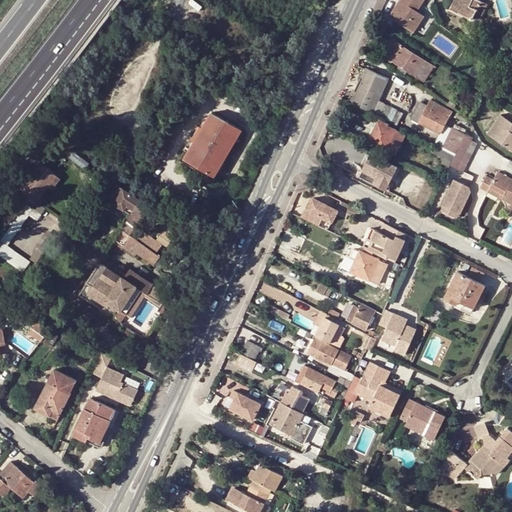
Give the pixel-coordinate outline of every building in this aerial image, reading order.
[(401,0),(392,15),(418,32),(429,15),(421,10),(426,0),(401,0)] [(453,0),(450,8),(459,13),(464,3),(460,1),(460,0),(453,0)] [(460,0),(460,1),(464,3),(459,13),(471,19),(473,17),(479,20),(487,4),(479,0),(460,0)] [(386,27),(378,24),(373,36),(380,39),(386,27)] [(388,52),(395,41),(391,39),(384,49),(388,52)] [(434,66),(395,41),(388,52),(394,56),(392,59),(399,65),(406,69),(424,81),(434,66)] [(406,69),(399,65),(397,69),(403,73),(406,69)] [(365,67),(349,102),(372,113),(380,117),(386,104),(378,100),(388,79),(365,67)] [(444,114),(447,108),(431,100),(427,106),(420,103),(412,119),(440,132),(448,116),(444,114)] [(386,104),(380,117),(382,118),(390,122),(397,126),(403,113),(386,104)] [(242,130),(211,112),(183,159),(214,177),(242,130)] [(511,144),(511,123),(500,115),(487,134),(509,149),(511,144)] [(405,135),(378,121),(368,140),(395,154),(405,135)] [(453,128),(464,133),(466,129),(455,124),(453,128)] [(455,152),(444,146),(452,130),(446,127),(437,146),(454,154),(455,152)] [(455,152),(464,133),(453,128),(452,130),(444,146),(455,152)] [(473,138),(464,133),(455,152),(454,154),(450,164),(458,168),(466,151),(473,138)] [(126,150),(123,148),(121,152),(131,159),(137,150),(129,144),(126,150)] [(450,164),(454,154),(437,146),(436,146),(433,152),(445,158),(442,164),(448,167),(450,164)] [(466,151),(458,168),(464,171),(471,153),(466,151)] [(397,167),(371,153),(362,171),(359,170),(357,174),(388,190),(392,182),(390,181),(397,167)] [(40,163),(14,194),(27,204),(32,197),(37,201),(48,187),(52,190),(60,178),(40,163)] [(481,188),(488,192),(491,187),(506,195),(504,199),(511,203),(511,177),(499,171),(495,180),(487,176),(481,188)] [(442,206),(443,206),(458,214),(460,214),(470,193),(469,187),(454,180),(442,206)] [(117,185),(107,199),(123,211),(127,206),(133,211),(126,220),(136,227),(149,208),(140,202),(140,201),(123,189),(123,190),(117,185)] [(491,187),(488,192),(504,199),(506,195),(491,187)] [(307,206),(302,217),(314,223),(320,213),(333,219),(339,209),(337,208),(314,196),(309,207),(307,206)] [(360,211),(340,201),(337,208),(339,209),(357,217),(360,211)] [(458,214),(443,206),(440,212),(455,219),(458,214)] [(166,215),(161,223),(170,230),(176,221),(166,215)] [(156,242),(136,227),(127,221),(122,229),(130,235),(151,250),(153,246),(156,242)] [(408,235),(385,223),(380,233),(367,226),(363,236),(369,239),(364,248),(386,258),(395,263),(400,265),(409,247),(403,244),(408,235)] [(151,250),(130,235),(122,247),(135,256),(137,254),(154,265),(160,257),(156,253),(158,249),(153,246),(151,250)] [(383,286),(395,263),(386,258),(384,263),(377,260),(377,259),(360,251),(359,251),(355,249),(353,250),(350,254),(352,257),(356,259),(351,271),(383,286)] [(105,263),(111,254),(107,252),(105,250),(99,258),(105,263)] [(145,296),(147,293),(123,278),(122,276),(112,270),(101,263),(80,295),(89,293),(104,304),(106,300),(109,303),(131,317),(145,296)] [(112,270),(122,276),(124,273),(114,267),(112,270)] [(151,283),(130,268),(123,278),(147,293),(153,284),(151,283)] [(485,285),(457,271),(444,297),(456,304),(454,306),(471,314),(485,285)] [(259,291),(273,296),(276,286),(262,281),(259,291)] [(320,283),(316,290),(324,295),(324,294),(329,296),(332,289),(320,283)] [(153,284),(147,293),(162,303),(163,302),(168,294),(153,284)] [(89,293),(80,295),(101,308),(104,304),(89,293)] [(162,303),(147,293),(145,296),(160,306),(162,303)] [(301,299),(292,320),(311,328),(320,308),(301,299)] [(160,306),(157,311),(161,313),(167,305),(163,302),(162,303),(160,306)] [(376,311),(362,304),(360,307),(355,305),(347,320),(366,330),(376,311)] [(331,307),(328,313),(336,318),(340,312),(331,307)] [(384,309),(381,314),(377,323),(386,328),(380,339),(394,346),(392,350),(403,356),(415,330),(404,325),(406,320),(384,309)] [(278,312),(276,316),(287,321),(289,317),(278,312)] [(340,324),(330,344),(336,347),(347,324),(336,318),(328,313),(324,312),(322,315),(326,317),(340,324)] [(318,323),(322,325),(326,317),(322,315),(318,323)] [(322,325),(317,337),(330,344),(340,324),(326,317),(322,325)] [(40,342),(51,327),(37,321),(28,333),(40,342)] [(362,346),(367,348),(372,336),(367,334),(362,346)] [(372,336),(367,348),(371,350),(376,339),(372,336)] [(330,364),(328,369),(340,375),(343,377),(352,381),(355,375),(345,370),(352,356),(317,338),(309,353),(330,364)] [(394,346),(380,339),(378,344),(392,350),(394,346)] [(249,341),(242,354),(255,360),(261,348),(249,341)] [(108,367),(113,357),(101,351),(95,365),(106,370),(104,374),(97,390),(131,406),(138,390),(121,382),(125,375),(108,367)] [(240,353),(235,363),(251,371),(256,361),(255,360),(242,354),(240,353)] [(370,361),(355,393),(371,401),(369,406),(390,416),(401,394),(381,384),(388,369),(370,361)] [(106,370),(95,365),(93,369),(104,374),(106,370)] [(337,381),(305,365),(298,380),(319,391),(321,387),(331,392),(330,395),(335,397),(339,390),(334,388),(337,381)] [(76,381),(54,370),(35,407),(58,419),(70,394),(69,393),(76,381)] [(349,387),(352,381),(343,377),(341,381),(344,382),(344,384),(349,387)] [(281,402),(303,413),(310,399),(302,395),(303,391),(293,387),(289,394),(287,397),(285,396),(281,402)] [(253,420),(261,404),(234,390),(230,397),(235,399),(230,408),(253,420)] [(410,397),(401,416),(427,429),(425,433),(435,437),(445,414),(410,397)] [(91,398),(76,428),(89,434),(88,437),(99,442),(107,426),(115,409),(91,398)] [(333,402),(328,399),(321,412),(326,416),(333,402)] [(301,421),(304,414),(303,413),(281,402),(278,409),(271,423),(292,434),(291,437),(304,443),(312,427),(301,421)] [(271,423),(278,409),(268,404),(260,420),(270,425),(271,423)] [(360,424),(366,415),(360,411),(354,419),(360,424)] [(427,429),(401,416),(399,420),(425,433),(427,429)] [(326,437),(331,427),(323,423),(319,433),(326,437)] [(489,435),(485,423),(475,427),(480,439),(484,437),(489,435)] [(89,434),(76,428),(73,436),(99,447),(100,447),(102,446),(103,444),(109,427),(107,426),(99,442),(88,437),(89,434)] [(511,430),(508,427),(500,436),(511,446),(511,430)] [(489,435),(484,437),(486,445),(478,453),(477,453),(467,464),(452,451),(445,466),(452,472),(449,474),(455,479),(465,468),(479,479),(483,474),(493,473),(492,468),(498,462),(504,466),(510,460),(507,457),(511,451),(511,446),(500,436),(497,441),(489,435)] [(380,445),(378,451),(385,454),(387,448),(385,447),(380,445)] [(35,484),(11,461),(0,473),(0,492),(4,496),(11,488),(22,498),(24,496),(35,484)] [(492,468),(493,473),(499,473),(504,466),(498,462),(492,468)] [(272,489),(273,489),(276,491),(284,475),(262,463),(258,471),(254,480),(255,481),(272,489)] [(253,480),(254,480),(258,471),(254,469),(250,478),(253,480)] [(246,493),(241,490),(235,503),(252,511),(259,511),(272,489),(255,481),(254,480),(253,480),(246,493)] [(38,481),(35,484),(24,496),(29,501),(43,486),(38,481)] [(234,487),(227,499),(235,503),(241,490),(234,487)] [(193,495),(190,501),(202,507),(205,501),(193,495)]
